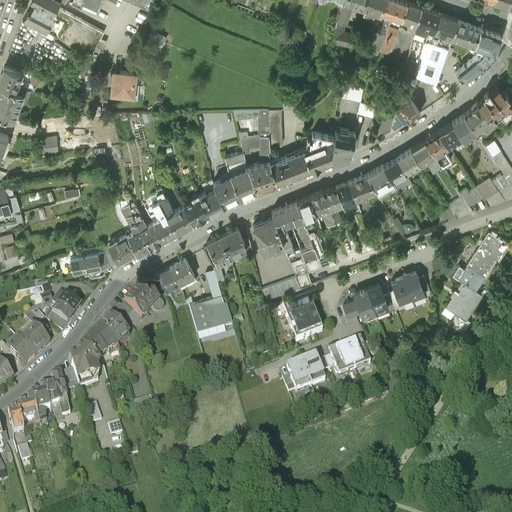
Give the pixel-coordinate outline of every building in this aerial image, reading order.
[(57,0),(28,0),(26,8),(27,9),(23,16),(33,21),(33,22),(44,28),(49,20),(47,19),(54,6),(55,5),(57,0)] [(66,0),(81,7),(83,3),(96,10),(101,0),(66,0)] [(148,0),(124,0),(145,9),(148,0)] [(342,0),(336,17),(345,20),(350,7),(349,4),(351,3),(361,7),(363,0),(342,0)] [(384,0),(363,0),(361,7),(364,8),(363,13),(373,16),(374,11),(380,13),(380,12),(384,0)] [(384,0),(380,12),(386,15),(391,0),(384,0)] [(406,1),(403,0),(391,0),(386,15),(385,18),(390,20),(391,16),(400,19),(406,1)] [(406,1),(400,19),(409,22),(406,30),(413,32),(415,24),(418,15),(421,6),(406,1)] [(103,30),(55,5),(54,6),(47,19),(49,20),(44,28),(56,35),(55,38),(71,49),(71,50),(91,52),(103,30)] [(432,10),(421,6),(418,15),(429,19),(432,10)] [(429,19),(425,28),(433,30),(439,13),(432,10),(429,19)] [(457,19),(439,13),(433,30),(446,35),(451,36),(457,19)] [(384,36),(382,43),(391,46),(400,19),(391,16),(390,20),(384,36)] [(479,27),(457,19),(451,36),(473,44),(479,27)] [(44,28),(33,22),(29,31),(48,42),(47,42),(69,55),(71,50),(71,49),(55,38),(56,35),(44,28)] [(500,34),(479,27),(473,44),(482,47),(494,51),(500,34)] [(384,36),(374,32),(373,35),(372,39),(382,43),(384,36)] [(415,76),(438,83),(449,48),(426,40),(415,76)] [(332,41),(324,80),(331,81),(338,42),(332,41)] [(464,78),(494,51),(482,47),(457,69),(464,78)] [(349,58),(341,55),(338,72),(345,74),(349,58)] [(22,71),(4,65),(0,77),(0,84),(21,90),(25,90),(28,84),(17,82),(17,79),(19,80),(22,71)] [(134,72),(118,71),(118,73),(110,72),(110,81),(113,82),(113,91),(126,92),(126,96),(137,97),(139,82),(133,82),(134,72)] [(345,76),(338,75),(336,82),(343,84),(345,76)] [(21,90),(0,84),(0,114),(13,118),(19,100),(21,100),(26,90),(25,90),(21,90)] [(363,88),(343,84),(341,97),(360,101),(363,88)] [(506,86),(495,96),(488,89),(477,100),(495,118),(499,114),(501,116),(508,110),(506,108),(511,103),(505,95),(511,89),(508,88),(509,87),(506,86)] [(294,94),(282,94),(283,108),(295,107),(294,94)] [(419,112),(409,97),(397,104),(401,110),(408,120),(419,112)] [(495,118),(477,100),(463,112),(474,128),(481,122),(486,127),(495,118)] [(360,102),(357,113),(372,117),(375,106),(360,102)] [(251,108),(233,109),(235,117),(240,116),(252,116),(251,108)] [(267,108),(258,108),(258,132),(266,132),(268,131),(267,108)] [(408,120),(401,110),(396,113),(403,123),(408,120)] [(474,128),(463,112),(451,120),(462,136),(469,132),(471,131),(474,135),(477,133),(474,128)] [(97,116),(53,121),(57,151),(101,146),(97,116)] [(462,136),(451,120),(437,129),(448,144),(456,139),(458,142),(464,138),(462,136)] [(340,127),(339,132),(334,131),(333,135),(328,160),(350,152),(354,130),(340,127)] [(448,144),(437,129),(424,138),(434,153),(443,147),(445,151),(450,148),(448,144)] [(303,148),(286,153),(269,160),(269,162),(277,181),(328,160),(333,135),(312,130),(308,148),(304,149),(303,148)] [(8,134),(0,131),(0,151),(1,152),(8,134)] [(469,132),(462,136),(464,138),(467,144),(474,139),(469,132)] [(247,135),(239,136),(242,147),(250,147),(247,135)] [(266,135),(259,135),(260,147),(260,161),(247,166),(256,188),(277,181),(269,162),(269,160),(268,135),(266,135)] [(434,153),(424,138),(410,147),(419,161),(420,162),(428,157),(434,166),(440,162),(434,153)] [(511,181),(511,167),(493,140),(485,145),(510,183),(511,181)] [(419,161),(410,147),(396,156),(405,171),(419,161)] [(247,166),(246,165),(243,151),(225,156),(229,172),(229,173),(240,195),(256,188),(247,166)] [(396,156),(383,163),(391,178),(394,184),(396,182),(394,180),(396,179),(395,176),(405,171),(396,156)] [(383,163),(366,173),(374,188),(375,188),(391,178),(383,163)] [(500,172),(491,178),(497,188),(507,182),(500,172)] [(240,195),(229,173),(213,180),(215,185),(224,202),(240,195)] [(366,173),(348,179),(356,198),(362,195),(361,193),(374,188),(366,173)] [(486,178),(475,185),(483,198),(495,190),(486,178)] [(348,179),(335,185),(342,202),(346,200),(347,203),(356,199),(356,198),(348,179)] [(212,187),(205,191),(204,188),(198,192),(208,211),(224,202),(215,185),(212,187)] [(335,185),(322,189),(334,220),(340,218),(336,207),(334,204),(342,202),(335,185)] [(473,187),(468,190),(466,187),(459,191),(461,194),(467,204),(479,197),(473,187)] [(322,189),(309,194),(316,214),(318,213),(317,211),(323,209),(322,211),(327,223),(334,220),(322,189)] [(198,192),(197,191),(191,195),(192,197),(183,202),(184,203),(193,219),(208,211),(198,192)] [(193,219),(184,203),(172,209),(171,207),(171,204),(165,193),(158,197),(175,229),(193,219)] [(8,198),(0,200),(0,213),(11,211),(10,207),(19,205),(16,194),(7,195),(8,198)] [(323,252),(310,217),(308,214),(313,212),(314,215),(316,214),(309,194),(296,199),(316,254),(317,255),(323,252)] [(461,194),(447,203),(453,212),(467,204),(461,194)] [(175,229),(158,197),(152,201),(156,209),(159,211),(162,215),(153,220),(162,236),(175,229)] [(316,254),(296,199),(284,204),(290,221),(292,226),(298,224),(307,247),(301,250),(304,257),(305,258),(316,254)] [(290,221),(284,204),(271,209),(273,215),(283,241),(286,240),(289,238),(285,226),(283,224),(290,221)] [(273,215),(252,223),(258,239),(262,250),(278,243),(277,243),(283,241),(273,215)] [(152,218),(139,225),(149,243),(162,236),(153,220),(152,218)] [(139,225),(129,231),(128,229),(125,230),(126,232),(136,250),(149,243),(139,225)] [(237,225),(220,233),(230,253),(245,246),(241,238),(243,237),(237,225)] [(488,229),(463,267),(458,264),(451,273),(457,276),(456,276),(461,279),(475,288),(495,256),(498,258),(510,240),(498,232),(497,234),(488,229)] [(126,232),(107,242),(117,259),(117,260),(136,250),(126,232)] [(220,233),(206,240),(217,262),(231,255),(231,254),(230,253),(220,233)] [(248,236),(243,237),(241,238),(245,246),(246,249),(251,247),(248,236)] [(290,241),(287,242),(286,240),(283,241),(287,251),(294,248),(290,241)] [(117,259),(107,242),(101,245),(103,249),(109,259),(110,262),(117,259)] [(294,248),(287,251),(289,258),(294,267),(299,265),(297,260),(304,257),(301,250),(299,245),(294,248)] [(103,249),(98,252),(100,264),(109,259),(103,249)] [(97,251),(70,256),(70,258),(69,261),(69,264),(70,266),(72,268),(73,270),(100,265),(100,264),(98,252),(97,251)] [(323,252),(317,255),(321,265),(327,262),(323,252)] [(316,254),(305,258),(309,269),(321,265),(317,255),(316,254)] [(185,256),(169,264),(178,281),(194,274),(185,256)] [(169,264),(153,273),(157,281),(159,283),(164,291),(179,283),(178,281),(169,264)] [(220,265),(214,267),(217,278),(224,276),(220,265)] [(415,271),(409,273),(409,271),(402,273),(411,296),(423,291),(423,289),(417,276),(415,271)] [(402,273),(395,276),(395,278),(391,280),(394,288),(398,301),(402,299),(411,296),(402,273)] [(295,274),(261,287),(266,298),(299,285),(295,274)] [(423,274),(417,276),(423,289),(428,287),(423,274)] [(475,288),(461,279),(456,287),(454,286),(453,288),(455,289),(445,305),(457,313),(465,318),(481,293),(475,288)] [(159,283),(157,281),(151,286),(160,295),(164,291),(159,283)] [(379,283),(366,288),(375,310),(387,305),(383,294),(379,283)] [(375,310),(366,288),(364,289),(363,288),(359,289),(359,290),(353,293),(356,299),(360,310),(362,315),(365,314),(365,315),(372,312),(372,311),(375,310)] [(394,288),(388,290),(388,292),(389,292),(394,307),(404,304),(402,299),(398,301),(394,288)] [(147,291),(143,295),(137,289),(123,304),(132,313),(141,321),(159,302),(147,291)] [(388,292),(383,294),(387,305),(388,310),(394,307),(389,292),(388,292)] [(80,307),(60,293),(52,304),(57,308),(72,318),(80,307)] [(48,294),(39,298),(43,309),(53,306),(52,304),(48,294)] [(312,302),(310,302),(308,297),(281,307),(295,342),(322,332),(319,326),(321,326),(319,321),(317,321),(312,307),(314,307),(312,302)] [(200,299),(188,302),(197,335),(209,332),(200,299)] [(356,299),(342,305),(347,316),(360,310),(356,299)] [(124,304),(115,313),(124,321),(132,313),(124,304)] [(72,318),(57,308),(52,315),(49,313),(44,320),(62,332),(72,318)] [(43,320),(36,312),(30,314),(37,322),(39,324),(43,320)] [(465,318),(457,313),(450,324),(463,332),(470,321),(465,318)] [(37,322),(30,314),(23,316),(32,327),(37,322)] [(127,332),(110,316),(99,328),(117,345),(127,334),(127,332)] [(49,344),(33,328),(19,341),(35,357),(49,344)] [(117,345),(99,328),(90,337),(105,351),(107,353),(110,350),(118,350),(117,345)] [(105,351),(90,337),(82,345),(97,359),(105,351)] [(19,341),(19,340),(12,347),(10,345),(6,349),(9,354),(16,362),(14,363),(21,370),(35,357),(19,341)] [(359,340),(343,346),(353,372),(369,366),(367,361),(361,347),(359,340)] [(2,344),(0,345),(0,352),(2,354),(4,358),(9,354),(6,349),(2,344)] [(367,344),(361,347),(367,361),(373,358),(367,344)] [(97,359),(82,345),(68,360),(78,388),(97,382),(98,373),(96,367),(95,366),(100,362),(97,359)] [(344,349),(341,350),(340,348),(327,352),(329,357),(334,369),(338,378),(353,372),(343,346),(344,349)] [(4,358),(2,354),(0,355),(0,362),(4,368),(9,364),(4,358)] [(314,357),(300,363),(310,388),(324,383),(320,373),(316,362),(314,357)] [(329,357),(324,359),(328,370),(328,372),(334,369),(329,357)] [(323,359),(316,362),(320,373),(328,370),(324,359),(323,359)] [(4,368),(0,362),(0,389),(12,380),(4,368)] [(300,363),(285,369),(288,376),(290,375),(291,378),(289,379),(292,386),(286,388),(288,394),(294,391),(295,394),(310,388),(300,363)] [(59,375),(51,377),(53,385),(44,388),(43,388),(49,408),(54,406),(53,402),(56,402),(60,401),(59,405),(60,410),(68,408),(59,375)] [(43,388),(38,389),(39,393),(31,395),(31,398),(39,426),(46,425),(44,415),(41,412),(47,410),(49,410),(49,408),(43,388)] [(31,398),(26,400),(27,404),(16,407),(17,412),(20,424),(33,420),(35,427),(39,426),(31,398)] [(95,403),(84,407),(89,424),(101,420),(95,403)] [(68,408),(60,410),(62,417),(70,415),(68,408)] [(8,414),(14,435),(22,432),(20,424),(17,412),(8,414)] [(118,422),(107,425),(111,436),(122,433),(118,422)] [(30,460),(27,446),(18,449),(21,462),(30,460)]
